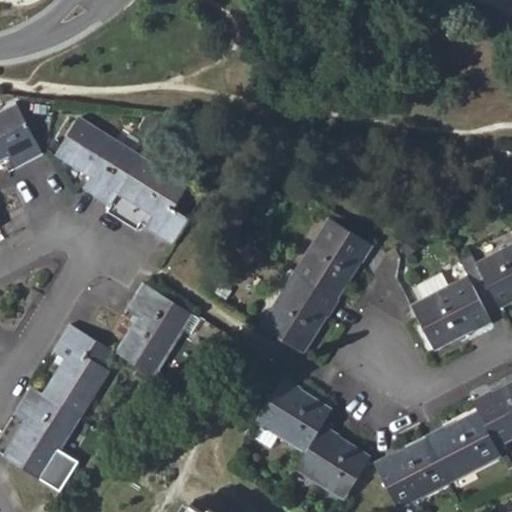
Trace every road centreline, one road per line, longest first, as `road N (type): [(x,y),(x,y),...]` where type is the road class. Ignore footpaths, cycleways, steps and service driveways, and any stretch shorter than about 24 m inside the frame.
road 1 (residential): [(0,389),(90,251),(66,234),(0,266)]
road 2 (residential): [(379,372),(413,392),(511,350)]
